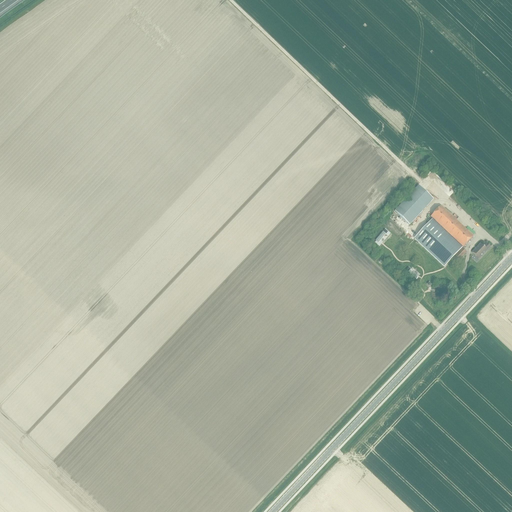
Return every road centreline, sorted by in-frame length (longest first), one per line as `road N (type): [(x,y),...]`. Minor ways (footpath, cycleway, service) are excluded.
road 1 (secondary): [(271,511),(511,259)]
road 2 (track): [(419,180),(230,0)]
